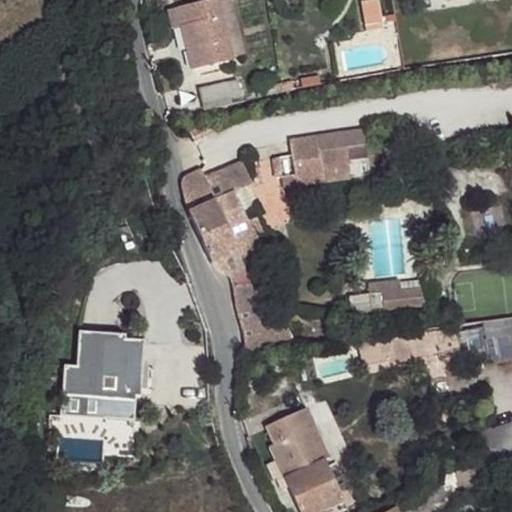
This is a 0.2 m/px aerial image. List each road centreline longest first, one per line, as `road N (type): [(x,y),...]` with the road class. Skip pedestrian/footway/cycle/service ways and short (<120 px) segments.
road 1 (unclassified): [(169,158),(177,208),(225,343),(235,458),(262,511)]
road 2 (unclassified): [(134,0),(135,34),(169,158)]
